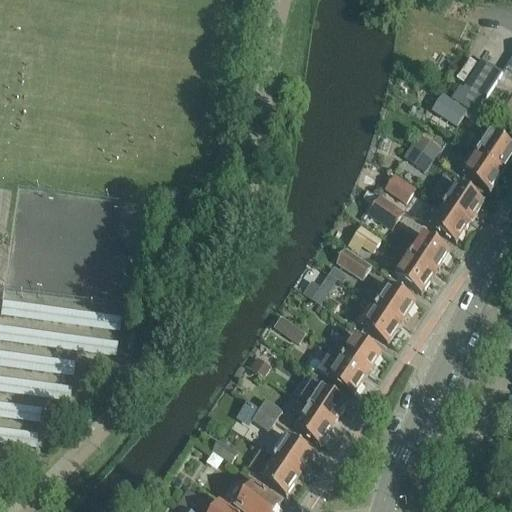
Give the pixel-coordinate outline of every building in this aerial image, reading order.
[(460,92),(454,101),(478,116),(503,78),(483,64),(463,94),(460,92)] [(464,113),(461,118),(475,127),(478,123),(475,120),(467,115),(464,113)] [(472,147),(468,153),(478,160),(494,170),(504,177),(511,165),(511,152),(492,139),(493,137),(483,131),(472,147)] [(417,143),(412,150),(434,165),(441,154),(419,140),(417,143)] [(412,151),(404,162),(426,176),(434,165),(412,150),(412,151)] [(490,198),(504,177),(478,160),(464,181),(490,198)] [(394,181),(385,194),(406,208),(414,195),(394,181)] [(458,189),(444,210),(470,228),(484,207),(458,189)] [(380,201),(367,220),(392,237),(405,218),(380,201)] [(456,249),(470,228),(444,210),(430,232),(456,249)] [(362,232),(353,247),(363,253),(374,259),(383,244),(362,232)] [(425,241),(410,262),(436,279),(450,258),(425,241)] [(345,255),(336,268),(363,285),(371,273),(371,272),(373,271),(346,253),(345,255)] [(422,300),(436,279),(410,262),(396,283),(422,300)] [(329,279),(329,280),(331,281),(337,285),(338,286),(342,289),(347,281),(334,272),(330,278),(329,279)] [(328,282),(320,294),(328,299),(329,300),(337,288),(338,286),(337,285),(331,281),(329,280),(328,282)] [(378,310),(376,313),(384,318),(389,321),(402,329),(408,321),(416,308),(391,291),(390,292),(378,310)] [(319,293),(312,305),(318,309),(320,310),(328,299),(320,294),(319,293)] [(388,351),(402,329),(389,321),(376,312),(362,333),(388,351)] [(296,331),(287,344),(298,351),(307,339),(296,331)] [(357,342),(343,363),(367,380),(382,359),(357,342)] [(333,357),(319,378),(329,384),(353,401),(367,380),(343,363),(333,357)] [(257,362),(250,373),(264,382),(272,371),(257,362)] [(315,387),(301,407),(309,412),(308,414),(334,431),(348,410),(315,387)] [(259,417),(276,428),(283,417),(266,406),(259,417)] [(269,439),(276,428),(259,417),(246,408),(242,416),(254,423),(251,428),(269,439)] [(320,452),(334,431),(308,414),(294,435),(320,452)] [(289,442),(274,464),(297,479),(300,481),(314,460),(289,442)] [(239,459),(219,446),(212,457),(231,471),(239,459)] [(286,502),(300,481),(274,464),(260,485),(286,502)] [(246,488),(232,510),(235,511),(279,511),(280,511),(251,492),(246,488)] [(208,511),(209,510),(186,495),(176,511),(208,511)]
